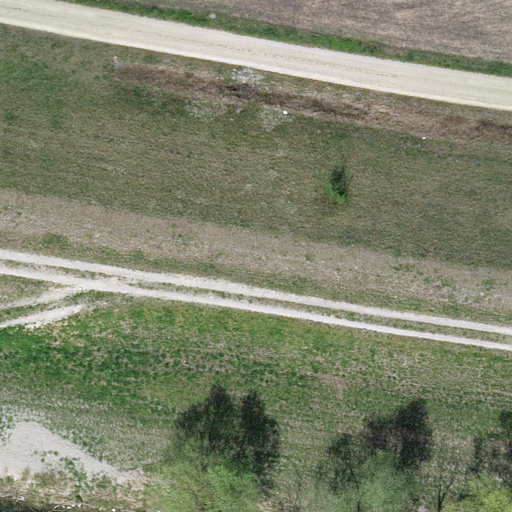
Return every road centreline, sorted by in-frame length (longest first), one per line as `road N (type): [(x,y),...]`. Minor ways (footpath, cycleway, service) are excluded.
road 1 (track): [(511,94),(0,8)]
road 2 (track): [(0,262),(511,335)]
